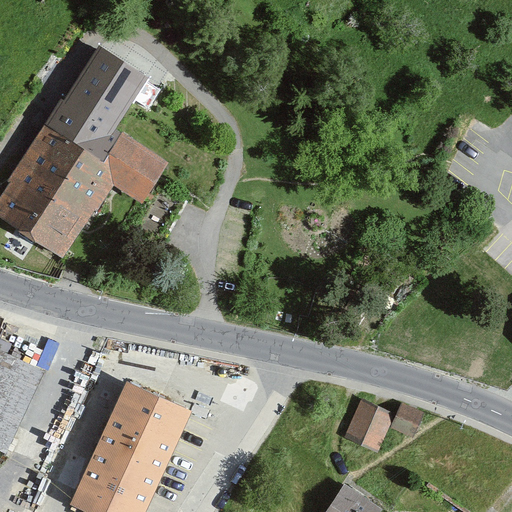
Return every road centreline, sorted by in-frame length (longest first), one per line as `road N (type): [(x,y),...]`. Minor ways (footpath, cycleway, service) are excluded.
road 1 (secondary): [(304,358),(79,312),(0,286)]
road 2 (secondary): [(511,420),(437,390),(304,358)]
road 3 (residential): [(304,358),(211,511)]
